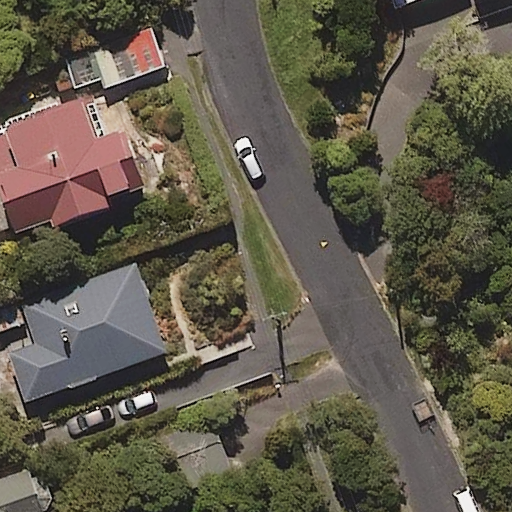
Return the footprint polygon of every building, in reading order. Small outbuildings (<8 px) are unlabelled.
[(166,65),(151,21),(65,49),(79,93),(166,65)] [(52,217),(53,223),(114,202),(110,191),(131,184),(122,156),(132,152),(121,120),(105,125),(94,93),(0,124),(0,201),(10,231),(52,217)] [(168,347),(136,260),(22,303),(36,339),(8,350),(27,400),(168,347)] [(0,330),(23,321),(15,300),(0,305),(0,330)] [(232,472),(213,414),(149,435),(168,493),(232,472)] [(0,511),(44,511),(30,467),(0,477),(0,511)]
